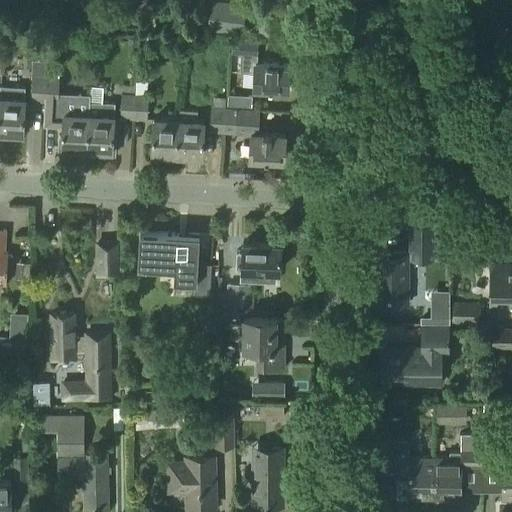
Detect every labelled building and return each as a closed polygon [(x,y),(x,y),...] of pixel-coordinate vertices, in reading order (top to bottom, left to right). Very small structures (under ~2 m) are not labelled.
[(211,1),(207,30),(241,34),(245,5),(211,1)] [(257,5),(252,33),(269,35),(273,8),(257,5)] [(236,38),(235,50),(241,51),(240,70),(254,70),(253,86),(288,88),(289,62),(259,61),(259,52),(258,52),(259,41),(236,38)] [(32,59),(31,76),(34,76),(32,99),(44,100),(46,75),(46,60),(32,59)] [(44,100),(42,124),(63,125),(62,135),(58,135),(57,151),(72,152),(72,146),(86,147),(89,100),(89,94),(57,92),(57,88),(57,76),(51,76),(46,75),(44,100)] [(0,84),(0,130),(22,131),(25,86),(0,84)] [(122,92),(121,116),(133,117),(134,93),(135,85),(123,84),(122,92)] [(134,93),(133,117),(145,117),(147,93),(134,93)] [(89,100),(86,147),(99,148),(99,152),(114,153),(115,137),(112,137),(114,101),(89,100)] [(212,106),(211,130),(223,131),(224,107),(220,106),(213,106),(212,106)] [(178,118),(176,153),(201,154),(203,120),(199,120),(199,109),(181,107),(180,119),(178,118)] [(224,107),(223,131),(251,132),(249,157),(284,159),(285,133),(257,132),(258,109),(224,107)] [(153,117),(151,151),(176,153),(178,118),(153,117)] [(178,237),(178,233),(139,231),(137,267),(174,269),(173,281),(173,293),(194,294),(194,295),(209,296),(211,263),(197,262),(198,238),(178,237)] [(218,255),(218,236),(208,236),(208,255),(218,255)] [(375,252),(374,303),(408,304),(408,258),(433,258),(434,236),(409,236),(409,252),(375,252)] [(116,241),(97,242),(98,274),(116,273),(116,241)] [(242,241),(241,268),(280,270),(281,243),(242,241)] [(511,264),(491,264),(490,306),(511,306),(511,264)] [(228,283),(226,313),(248,314),(249,284),(228,283)] [(455,305),(454,318),(479,319),(480,305),(455,305)] [(73,311),(52,312),(52,356),(73,356),(73,348),(87,348),(87,380),(63,381),(63,396),(87,396),(87,397),(108,397),(107,331),(86,331),(86,335),(73,335),(73,311)] [(9,336),(8,352),(25,353),(27,313),(11,312),(9,336)] [(243,316),(243,348),(257,348),(257,364),(284,364),(284,317),(243,316)] [(381,347),(380,384),(440,384),(441,353),(448,353),(448,327),(422,326),(422,347),(381,347)] [(511,327),(493,327),(493,346),(511,345),(511,327)] [(156,388),(147,389),(148,399),(166,398),(166,388),(163,388),(163,380),(155,380),(156,388)] [(270,382),(269,398),(284,399),(284,382),(270,382)] [(259,404),(259,416),(283,416),(283,404),(259,404)] [(150,412),(138,413),(138,421),(151,421),(151,417),(187,414),(187,405),(150,407),(150,412)] [(232,406),(214,406),(215,444),(233,444),(232,406)] [(39,415),(39,431),(57,431),(57,450),(83,450),(83,415),(39,415)] [(435,456),(434,499),(460,499),(460,465),(470,465),(470,467),(482,467),(482,443),(482,433),(460,432),(460,451),(449,451),(449,456),(435,456)] [(385,442),(385,478),(397,478),(397,499),(434,499),(435,456),(409,456),(409,442),(385,442)] [(482,443),(482,467),(502,467),(502,499),(511,499),(511,456),(504,457),(504,443),(482,443)] [(252,461),(252,502),(265,502),(265,504),(283,504),(283,446),(273,446),(272,461),(252,461)] [(56,454),(56,476),(84,476),(85,509),(108,509),(106,451),(82,451),(82,454),(56,454)] [(185,460),(168,461),(169,489),(186,488),(187,506),(215,505),(213,454),(185,455),(185,460)] [(25,456),(13,456),(13,480),(26,480),(25,456)] [(0,511),(11,511),(10,479),(0,479),(0,511)]
